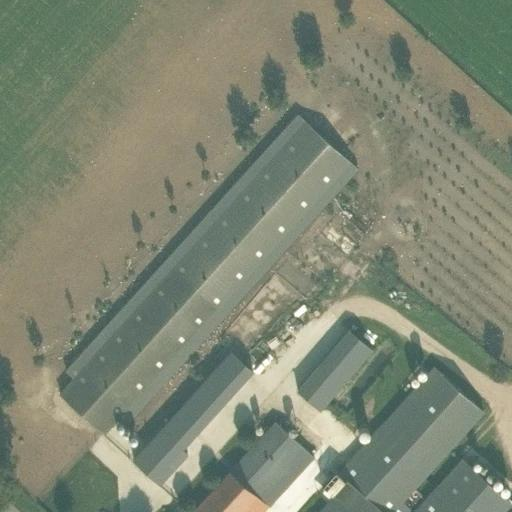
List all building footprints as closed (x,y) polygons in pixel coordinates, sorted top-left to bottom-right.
[(357,167),(298,114),(65,370),(73,377),(59,393),(103,432),(117,417),(125,424),(357,167)] [(349,326),(295,387),(320,409),(374,348),(349,326)] [(339,489),(328,502),(318,511),(511,511),(511,501),(471,464),(463,458),(413,511),(391,511),(483,410),(434,366),(371,436),(339,472),(335,469),(327,478),(339,489)] [(262,511),(314,455),(290,434),(275,420),(192,511),(262,511)] [(146,442),(132,457),(160,482),(188,451),(184,448),(160,426),(146,442)]
